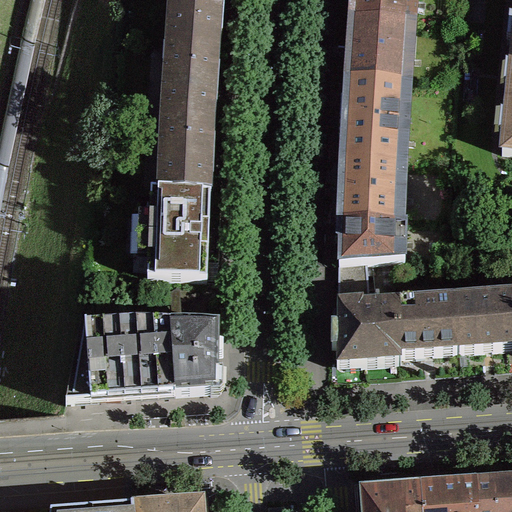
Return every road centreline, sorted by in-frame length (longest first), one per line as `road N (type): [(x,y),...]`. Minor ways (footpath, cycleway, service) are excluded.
road 1 (residential): [(286,0),(267,272),(265,447)]
road 2 (secondary): [(0,465),(253,448)]
road 3 (secondary): [(335,442),(511,429)]
